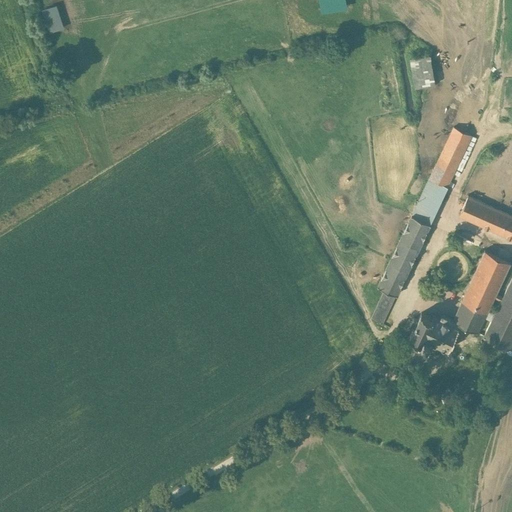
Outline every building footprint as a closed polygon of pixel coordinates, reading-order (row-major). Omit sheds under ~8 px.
[(419,20),(403,23),(411,70),(427,67),(419,20)] [(453,125),(428,177),(447,186),(472,134),(453,125)] [(447,186),(428,177),(410,213),(429,223),(447,186)] [(511,214),(470,196),(462,215),(511,238),(511,214)] [(410,213),(375,283),(395,293),(429,223),(410,213)] [(508,261),(481,248),(447,318),(474,331),(508,261)] [(511,268),(480,334),(507,347),(511,336),(511,268)] [(433,318),(425,315),(423,319),(412,314),(409,320),(398,315),(394,324),(405,329),(400,339),(423,350),(426,344),(442,352),(454,326),(446,322),(447,318),(436,312),(433,318)]
